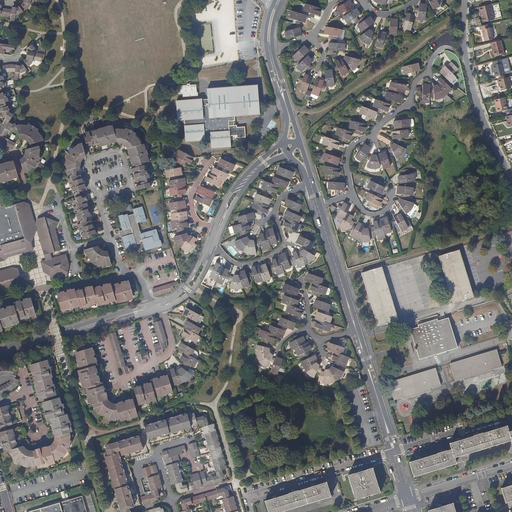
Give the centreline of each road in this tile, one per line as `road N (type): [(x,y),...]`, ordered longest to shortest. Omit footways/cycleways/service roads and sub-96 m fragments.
road 1 (unclassified): [(258,166),(178,296),(0,351)]
road 2 (residential): [(311,182),(393,451)]
road 3 (unclassified): [(461,0),(469,83),(511,180)]
road 4 (residential): [(393,451),(248,494),(254,511)]
road 5 (residential): [(393,451),(511,413)]
